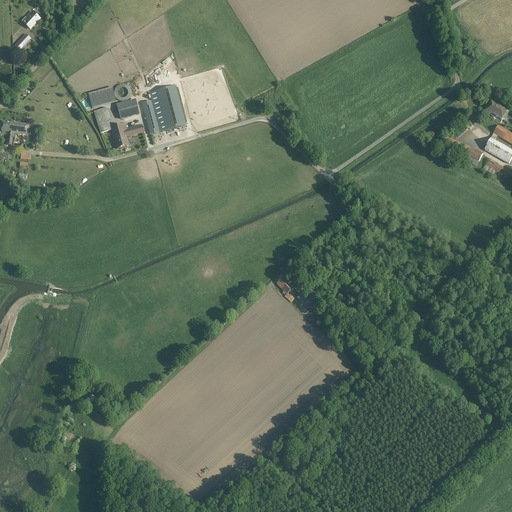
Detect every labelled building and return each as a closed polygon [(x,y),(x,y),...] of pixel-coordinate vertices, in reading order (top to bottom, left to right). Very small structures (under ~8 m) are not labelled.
[(26,18),(22,22),(24,24),(25,25),(30,29),(39,20),(40,20),(43,17),(36,11),(28,20),(26,18)] [(21,41),(15,47),(20,51),(25,45),(31,40),(28,37),(26,35),(21,41)] [(156,68),(148,73),(153,80),(159,76),(156,73),(159,71),(164,67),(161,63),(155,68),(156,68)] [(176,87),(149,94),(152,102),(151,102),(159,134),(186,127),(176,87)] [(112,88),(88,95),(92,107),(116,100),(112,88)] [(116,100),(92,107),(93,111),(117,104),(116,100)] [(135,101),(117,106),(121,120),(126,118),(123,110),(132,107),(134,116),(139,115),(135,101)] [(159,134),(151,102),(142,104),(150,136),(159,134)] [(507,111),(491,102),(486,111),(502,120),(507,111)] [(132,107),(123,110),(126,118),(134,116),(132,107)] [(106,109),(98,111),(103,125),(110,123),(106,109)] [(103,125),(98,111),(94,112),(101,134),(105,132),(103,125)] [(468,120),(462,125),(466,130),(472,125),(468,120)] [(11,123),(3,122),(2,132),(8,133),(7,145),(12,146),(14,134),(27,135),(28,125),(11,123)] [(110,123),(103,125),(105,132),(112,131),(111,129),(112,129),(112,128),(111,129),(110,123)] [(112,129),(111,129),(112,131),(117,149),(128,146),(126,137),(144,133),(142,126),(127,130),(126,125),(123,126),(123,125),(122,126),(112,129)] [(462,125),(448,138),(455,141),(466,130),(462,125)] [(511,133),(498,125),(484,150),(509,164),(511,158),(511,150),(494,141),(497,136),(511,144),(511,133)] [(455,141),(448,138),(441,144),(460,153),(461,153),(479,161),(483,154),(455,141)] [(479,161),(461,153),(459,158),(476,166),(479,161)] [(511,178),(511,172),(488,159),(485,165),(511,180),(511,178)] [(294,290),(284,279),(276,285),(283,293),(282,294),(284,296),(285,295),(286,296),(287,296),(288,295),(294,290)] [(310,301),(302,294),(297,299),(305,306),(310,301)] [(294,300),(288,295),(287,296),(286,296),(284,298),(291,303),(294,300)]
